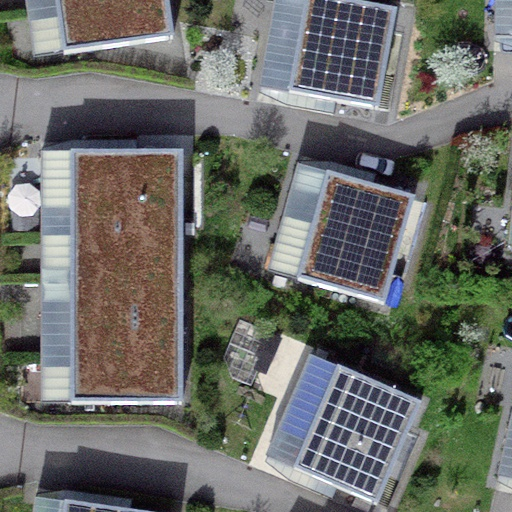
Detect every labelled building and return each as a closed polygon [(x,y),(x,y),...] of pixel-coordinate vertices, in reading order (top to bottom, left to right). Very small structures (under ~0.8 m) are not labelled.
[(172,40),(166,0),(55,0),(63,55),(172,40)] [(378,111),(395,12),(326,0),(305,0),(289,95),(378,111)] [(71,155),(71,240),(181,240),(181,155),(71,155)] [(384,306),(413,200),(327,176),(297,282),(384,306)] [(181,405),(181,240),(71,240),(71,405),(181,405)] [(377,506),(420,405),(337,370),(294,471),(377,506)]
